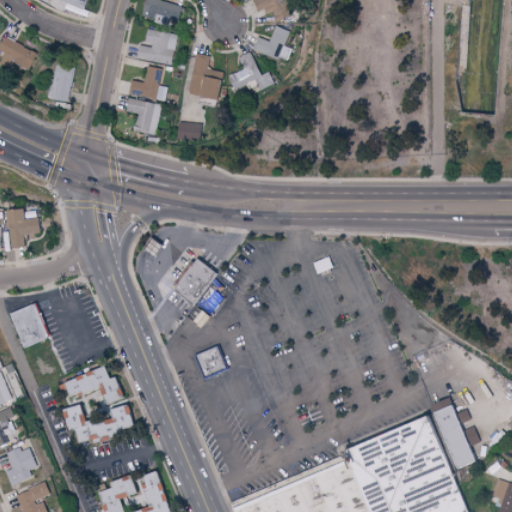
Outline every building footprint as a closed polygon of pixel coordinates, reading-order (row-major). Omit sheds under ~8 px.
[(183,4),(162,0),(146,0),(144,15),(161,18),(162,15),(180,19),(183,4)] [(263,0),(269,17),(293,8),(290,0),(263,0)] [(142,42),(139,57),(174,64),(179,33),(150,28),(147,43),(142,42)] [(32,69),(41,52),(6,36),(0,47),(0,48),(16,57),(14,61),(32,69)] [(239,56),(244,68),(230,74),(235,88),(257,79),(261,88),(276,82),(271,70),(262,74),(252,50),(239,56)] [(219,98),(224,70),(208,68),(210,54),(197,52),(190,93),(219,98)] [(70,100),(76,67),(56,63),(50,97),(70,100)] [(136,130),(158,134),(164,104),(130,97),(128,110),(139,112),(136,130)] [(202,138),(202,122),(180,121),(179,137),(202,138)] [(26,232),(42,232),(41,216),(27,217),(26,207),(9,208),(12,247),(27,246),(26,232)] [(144,246),(156,255),(165,243),(153,234),(144,246)] [(200,256),(219,271),(195,302),(176,287),(200,256)] [(25,346),(51,336),(37,301),(11,312),(25,346)] [(195,353),(205,378),(229,368),(219,343),(195,353)] [(123,398),(110,363),(67,380),(73,396),(103,385),(110,403),(123,398)] [(0,406),(16,401),(4,370),(0,371),(0,406)] [(454,402),(344,447),(348,458),(234,505),(236,511),(470,511),(453,470),(478,460),(454,402)] [(67,406),(75,443),(137,429),(131,403),(113,407),(116,417),(99,421),(98,417),(88,419),(84,403),(67,406)] [(18,429),(12,417),(17,415),(13,406),(0,411),(0,445),(12,441),(9,433),(18,429)] [(13,483),(35,475),(33,469),(40,466),(32,444),(9,452),(15,467),(8,469),(13,483)] [(153,505),(136,509),(136,511),(167,511),(173,511),(162,469),(145,473),(153,505)] [(102,489),(108,511),(129,511),(124,493),(139,489),(134,473),(112,479),(114,486),(102,489)] [(494,495),(499,496),(496,504),(502,506),(500,511),(511,511),(511,482),(499,478),(494,495)] [(18,492),(25,511),(50,511),(45,497),(53,494),(48,481),(18,492)]
